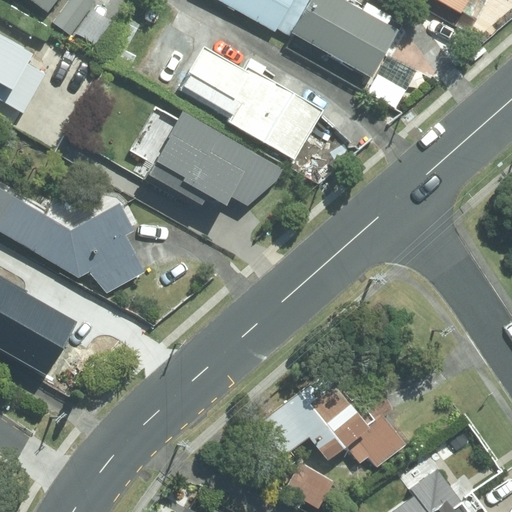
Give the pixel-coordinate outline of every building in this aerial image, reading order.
[(32,0),(47,11),(55,0),(32,0)] [(94,1),(92,0),(68,0),(53,22),(69,34),(94,1)] [(296,33),(294,32),(311,0),(218,0),(276,33),(278,29),(293,38),(296,33)] [(372,77),(399,28),(349,0),(311,0),(294,32),(296,33),(372,77)] [(436,0),(459,12),(465,0),(436,0)] [(174,88),(197,44),(161,26),(138,70),(174,88)] [(0,100),(23,113),(44,74),(27,65),(33,54),(0,35),(0,100)] [(115,65),(121,52),(108,45),(101,57),(115,65)] [(247,68),(244,66),(241,70),(201,46),(178,86),(177,88),(227,118),(225,121),(290,160),(319,111),(262,76),(266,67),(252,60),(247,68)] [(277,179),(283,167),(183,110),(170,134),(173,136),(153,173),(148,170),(144,178),(197,207),(201,201),(205,203),(211,192),(231,203),(235,196),(247,203),(277,179)] [(74,230),(0,186),(0,230),(80,279),(91,272),(110,294),(147,273),(127,237),(138,231),(123,202),(74,230)] [(0,348),(46,375),(77,322),(27,293),(28,291),(0,274),(0,348)] [(379,414),(389,406),(376,380),(348,403),(323,373),(248,433),(271,462),(306,434),(328,460),(344,447),(358,463),(394,434),(379,414)] [(322,509),(338,482),(303,462),(287,490),(322,509)] [(466,511),(441,475),(388,511),(466,511)] [(198,511),(182,503),(177,511),(198,511)]
